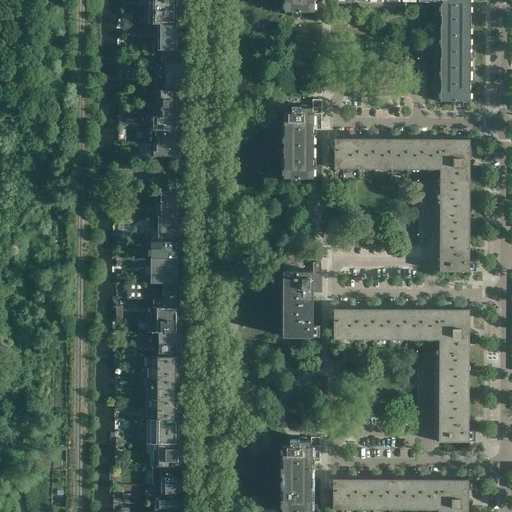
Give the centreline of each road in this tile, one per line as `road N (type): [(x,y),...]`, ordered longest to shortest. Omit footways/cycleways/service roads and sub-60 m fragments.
road 1 (secondary): [(207,511),(209,28)]
road 2 (residential): [(429,432),(343,432),(336,456),(343,464),(430,463)]
road 3 (residential): [(430,293),(343,293),(335,286),(342,264),(429,263)]
road 4 (residential): [(504,455),(506,292)]
road 5 (residential): [(416,124),(416,93),(345,92),(337,99),(344,123)]
road 6 (residential): [(506,256),(503,125)]
road 7 (residential): [(503,125),(506,0)]
